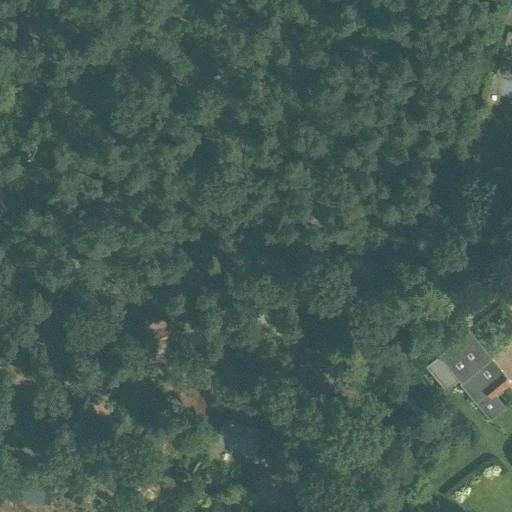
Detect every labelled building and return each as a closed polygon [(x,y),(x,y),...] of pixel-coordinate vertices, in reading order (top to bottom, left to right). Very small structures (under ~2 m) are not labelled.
[(496,27),(485,67),(499,71),(509,30),(496,27)] [(439,355),(458,379),(461,382),(492,357),(469,330),(439,355)] [(377,369),(354,347),(335,366),(358,389),(377,369)] [(439,355),(426,366),(446,389),(458,379),(439,355)] [(492,357),(461,382),(460,383),(475,402),(476,401),(487,392),(483,387),(503,371),(492,357)] [(487,392),(476,401),(489,416),(500,407),(493,398),(511,382),(503,371),(483,387),(487,392)] [(226,417),(217,442),(255,455),(263,431),(226,417)]
